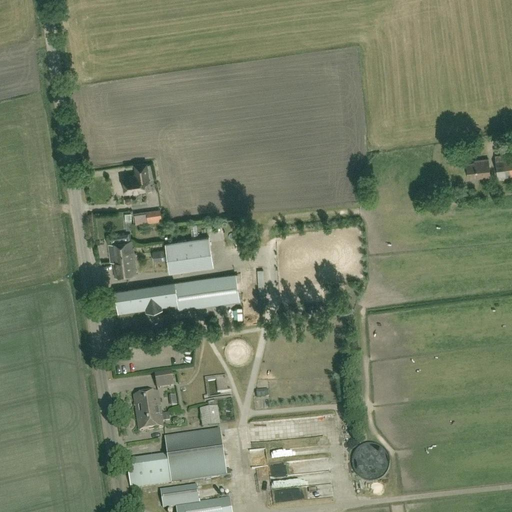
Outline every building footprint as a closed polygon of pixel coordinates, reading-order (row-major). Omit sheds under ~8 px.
[(511,153),(495,156),(498,175),(498,180),(511,177),(511,153)] [(468,179),(490,177),(488,159),(475,160),(475,162),(467,163),(468,179)] [(125,192),(145,190),(144,183),(149,182),(146,164),(135,165),(136,175),(123,177),(125,192)] [(135,224),(148,223),(162,220),(161,210),(147,213),(147,218),(134,219),(135,224)] [(169,273),(214,266),(209,236),(165,243),(169,273)] [(136,274),(132,240),(108,244),(111,262),(112,262),(115,278),(136,274)] [(165,250),(153,252),(154,262),(166,260),(165,250)] [(179,310),(240,301),(236,274),(115,292),(118,313),(178,304),(179,310)] [(157,389),(174,386),(172,371),(155,374),(157,389)] [(272,392),(271,383),(258,383),(259,393),(272,392)] [(162,417),(169,416),(168,414),(161,415),(158,393),(135,396),(138,421),(145,420),(145,418),(150,417),(150,418),(152,418),(152,417),(154,417),(154,418),(162,417)] [(222,421),(222,407),(205,408),(206,422),(222,421)] [(145,420),(138,421),(140,431),(163,427),(163,422),(170,421),(169,416),(162,417),(154,418),(154,417),(152,417),(152,418),(150,418),(150,417),(145,418),(145,420)] [(131,490),(226,476),(220,431),(166,439),(168,458),(127,464),(131,490)] [(384,465),(364,466),(365,480),(385,479),(384,465)] [(261,468),(262,483),(274,483),(273,468),(261,468)] [(176,507),(177,511),(231,511),(230,499),(200,504),(198,486),(161,492),(164,509),(176,507)]
